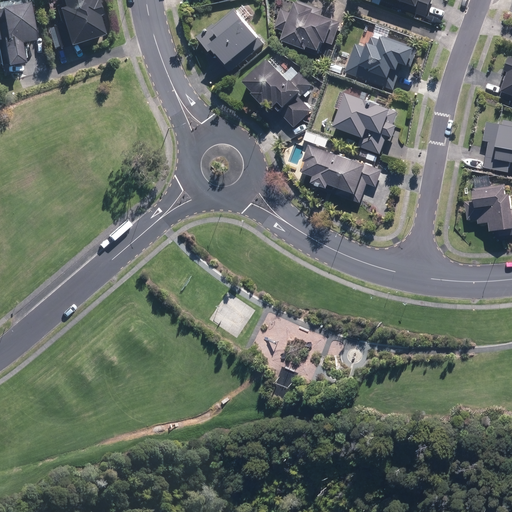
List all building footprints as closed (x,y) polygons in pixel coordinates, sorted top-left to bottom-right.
[(103,6),(101,0),(63,0),(65,5),(57,7),(62,24),(48,28),(54,47),(105,33),(98,7),(103,6)] [(287,33),(285,40),(311,50),(313,46),(324,50),(327,40),(334,43),(342,22),(323,15),(325,9),(301,0),(296,15),(284,10),(277,29),(287,33)] [(373,0),(427,20),(434,0),(373,0)] [(1,8),(0,7),(0,39),(4,38),(9,66),(25,63),(21,41),(36,38),(29,2),(1,8)] [(266,39),(239,6),(200,36),(214,53),(219,49),(232,66),(266,39)] [(358,44),(347,73),(394,91),(405,63),(415,67),(422,47),(391,36),(392,32),(380,28),(371,49),(358,44)] [(295,79),(274,57),(249,81),(257,90),(255,93),(268,107),(274,101),(298,126),(314,111),(301,97),(317,83),(305,70),(295,79)] [(511,69),(511,71),(502,97),(511,101),(511,60),(509,68),(511,69)] [(392,100),(349,86),(341,90),(335,108),(345,111),(339,129),(363,137),(360,146),(384,154),(391,135),(396,137),(401,124),(396,123),(401,109),(391,105),(392,100)] [(484,140),(491,141),(487,167),(511,170),(511,118),(505,118),(504,123),(487,121),(484,140)] [(383,168),(328,147),(332,137),(309,128),(305,139),(316,143),(305,172),(318,176),(316,182),(334,189),(332,192),(362,204),(369,184),(376,187),(383,168)] [(511,193),(509,194),(509,185),(496,184),(496,176),(478,176),(478,200),(470,200),(470,220),(479,219),(479,223),(493,223),(493,231),(511,230),(511,193)]
